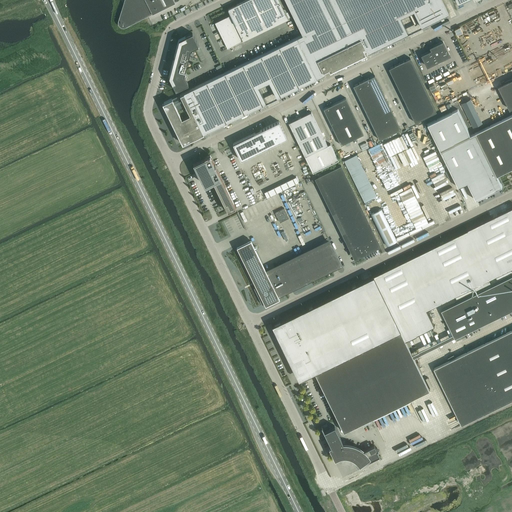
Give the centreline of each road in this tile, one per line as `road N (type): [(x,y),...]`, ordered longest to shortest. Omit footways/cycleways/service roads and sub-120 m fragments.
road 1 (secondary): [(298,511),(60,24)]
road 2 (unclassified): [(500,0),(170,161)]
road 3 (unclassified): [(511,194),(249,323)]
road 4 (unclassified): [(341,511),(249,323)]
road 5 (unclassified): [(170,161),(147,111),(166,36),(229,0)]
road 6 (unclassified): [(249,323),(170,161)]
